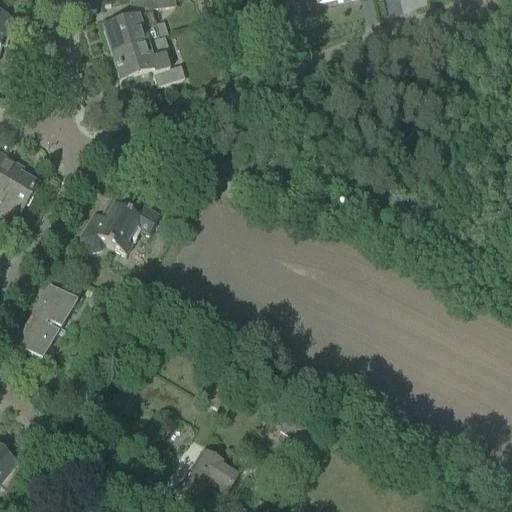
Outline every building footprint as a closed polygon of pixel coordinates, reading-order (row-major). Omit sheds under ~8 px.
[(130,24),(121,26),(102,32),(111,59),(143,48),(158,43),(149,14),(159,13),(158,0),(154,0),(128,3),(130,16),(129,19),(130,24)] [(314,0),(317,9),(356,1),(355,0),(314,0)] [(0,44),(2,38),(5,39),(10,22),(0,19),(0,44)] [(163,60),(168,58),(163,42),(158,44),(143,49),(111,59),(119,85),(151,75),(152,79),(151,79),(155,92),(183,83),(179,71),(167,74),(163,60)] [(0,208),(1,207),(17,217),(15,220),(12,219),(12,220),(15,222),(35,188),(20,179),(10,173),(11,171),(9,169),(10,167),(0,160),(0,208)] [(147,241),(149,237),(159,220),(116,194),(99,221),(93,217),(79,240),(81,248),(93,255),(101,254),(104,248),(124,260),(139,236),(147,241)] [(76,307),(66,301),(48,291),(13,350),(40,367),(76,307)] [(199,401),(217,413),(228,396),(210,384),(199,401)] [(284,426),(278,436),(298,449),(300,447),(310,453),(323,433),(298,418),(291,430),(284,426)] [(201,456),(184,484),(173,501),(192,511),(197,511),(209,493),(224,502),(239,478),(201,455),(201,456)] [(0,456),(0,482),(13,467),(0,456)]
